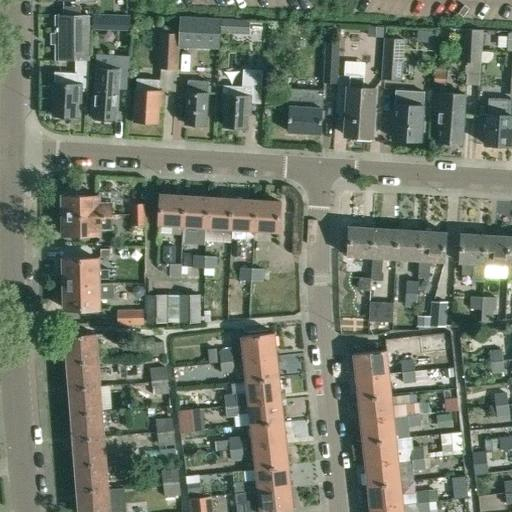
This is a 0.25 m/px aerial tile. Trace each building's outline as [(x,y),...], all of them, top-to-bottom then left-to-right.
[(60,61),(60,62),(90,61),(89,16),(59,16),(60,61)] [(130,32),(131,17),(128,16),(93,16),(93,31),(130,32)] [(179,48),(194,49),(196,19),(181,18),(179,48)] [(221,22),(220,33),(250,34),(251,21),(227,20),(221,20),(221,22)] [(369,37),(385,37),(385,28),(370,27),(369,37)] [(388,28),(387,39),(385,39),(382,79),(401,80),(403,40),(406,40),(407,29),(388,28)] [(483,31),(463,30),(461,62),(468,63),(467,86),(480,86),(481,64),(483,31)] [(177,71),(178,71),(179,34),(159,33),(158,70),(161,70),(177,71)] [(339,43),(327,43),(326,65),(338,66),(339,43)] [(130,56),(96,54),(92,112),(95,111),(95,119),(117,120),(118,89),(128,90),(130,56)] [(90,61),(60,62),(60,74),(55,74),(53,116),(78,117),(79,105),(81,105),(82,93),(87,93),(90,61)] [(224,83),(224,87),(224,95),(223,96),(222,111),(225,111),(224,126),(247,128),(249,110),(252,111),(252,100),(262,101),(263,83),(262,83),(263,68),(245,67),(244,84),(224,83)] [(339,75),(336,104),(347,105),(345,136),(357,136),(356,140),(371,141),(371,137),(372,137),(374,89),(363,89),(364,77),(339,75)] [(136,90),(135,121),(158,122),(159,105),(162,105),(163,92),(160,91),(160,81),(137,80),(137,90),(136,90)] [(210,82),(189,80),(188,92),(185,123),(207,125),(210,94),(209,93),(210,82)] [(395,89),(394,104),(392,138),(421,140),(425,91),(395,89)] [(321,135),(323,109),(324,92),(291,90),(290,107),(288,133),(321,135)] [(466,96),(441,93),(440,110),(440,111),(437,142),(463,144),(465,113),(466,96)] [(511,101),(488,99),(485,145),(511,147),(511,133),(511,101)] [(99,191),(99,197),(63,198),(63,201),(61,201),(61,212),(63,212),(63,216),(111,215),(111,203),(117,203),(117,191),(99,191)] [(184,226),(186,196),(161,195),(159,225),(184,226)] [(209,198),(186,196),(184,226),(207,228),(209,198)] [(233,199),(209,198),(207,228),(231,229),(233,199)] [(233,199),(231,229),(255,231),(257,201),(233,199)] [(281,202),(257,201),(255,231),(279,232),(281,202)] [(132,215),(145,215),(145,205),(132,205),(132,215)] [(111,232),(111,215),(63,216),(63,221),(61,221),(61,231),(63,231),(64,235),(99,235),(99,232),(111,232)] [(145,215),(132,215),(132,225),(146,225),(145,215)] [(373,258),(375,228),(350,227),(348,256),(373,258)] [(397,259),(398,230),(375,228),(373,258),(371,279),(371,280),(383,280),(384,272),(382,272),(383,259),(397,259)] [(422,231),(398,230),(397,259),(420,261),(422,231)] [(447,232),(422,231),(420,261),(419,277),(430,278),(431,261),(445,262),(447,232)] [(485,264),(487,235),(462,233),(460,263),(485,264)] [(487,235),(485,264),(508,266),(510,236),(487,235)] [(203,268),(204,256),(193,256),(192,267),(203,268)] [(204,256),(203,268),(215,269),(216,257),(204,256)] [(65,273),(65,284),(98,284),(98,279),(109,279),(109,270),(98,270),(98,259),(64,260),(64,263),(62,263),(62,273),(65,273)] [(181,265),(169,264),(169,276),(180,277),(181,265)] [(240,280),(251,281),(251,269),(240,268),(240,280)] [(263,270),(251,269),(251,281),(262,282),(263,270)] [(371,280),(371,279),(361,278),(361,289),(371,290),(371,280)] [(407,293),(419,293),(419,281),(408,280),(407,293)] [(114,284),(98,284),(65,284),(65,296),(62,296),(63,307),(65,307),(65,309),(83,309),(83,313),(98,313),(98,309),(99,308),(99,299),(114,298),(114,284)] [(167,323),(166,295),(146,295),(146,323),(167,323)] [(167,323),(180,323),(179,295),(166,295),(167,323)] [(179,295),(180,323),(200,323),(200,295),(179,295)] [(482,309),(483,297),(472,297),(472,308),(481,309),(482,309)] [(482,309),(481,309),(481,322),(492,321),(493,309),(494,310),(495,298),(483,297),(482,309)] [(448,302),(433,301),(432,326),(446,327),(448,302)] [(382,302),(381,321),(393,322),(394,302),(382,302)] [(144,310),(120,311),(120,326),(144,326),(144,310)] [(246,360),(278,357),(275,333),(244,337),(246,360)] [(65,337),(67,364),(97,362),(95,335),(65,337)] [(163,342),(147,344),(148,357),(164,355),(163,342)] [(217,362),(215,349),(208,350),(209,363),(217,362)] [(234,350),(222,352),(223,363),(235,361),(234,350)] [(356,378),(390,374),(387,350),(354,355),(356,378)] [(490,352),(491,363),(503,362),(502,351),(490,352)] [(246,360),(248,382),(280,379),(278,357),(246,360)] [(401,362),(403,372),(414,371),(414,360),(401,362)] [(236,372),(235,361),(223,363),(225,373),(236,372)] [(99,388),(97,362),(67,364),(69,390),(99,388)] [(503,362),(491,363),(492,374),(504,372),(503,362)] [(151,383),(167,381),(166,368),(150,370),(151,383)] [(414,371),(403,372),(404,383),(415,382),(414,371)] [(390,374),(356,378),(359,400),(392,396),(390,374)] [(226,406),(228,406),(282,401),(280,379),(248,382),(248,383),(249,393),(239,394),(233,395),(227,395),(225,396),(226,406)] [(167,381),(151,383),(153,396),(168,394),(167,381)] [(69,390),(71,416),(101,414),(99,388),(69,390)] [(495,396),(496,407),(508,405),(507,394),(495,396)] [(392,396),(359,400),(361,421),(395,417),(392,396)] [(241,416),(252,415),(253,426),(285,423),(282,401),(228,406),(226,406),(227,417),(229,417),(241,416)] [(406,405),(408,416),(419,415),(419,414),(418,404),(406,405)] [(508,405),(496,407),(497,418),(509,416),(508,405)] [(190,410),(178,411),(180,433),(192,432),(190,410)] [(419,414),(419,415),(420,424),(428,424),(427,413),(419,414)] [(73,442),(103,439),(101,414),(71,416),(73,442)] [(419,415),(408,416),(409,427),(420,426),(420,424),(419,415)] [(395,417),(361,421),(363,443),(397,439),(395,417)] [(156,421),(157,434),(173,432),(171,419),(156,421)] [(287,445),(285,423),(253,426),(254,438),(255,447),(255,448),(287,445)] [(173,432),(157,434),(158,447),(175,445),(173,432)] [(231,439),(231,440),(232,449),(232,450),(242,449),(242,448),(241,438),(231,439)] [(501,450),(511,449),(511,438),(500,440),(501,450)] [(73,442),(75,467),(105,465),(103,439),(73,442)] [(366,465),(400,461),(397,439),(363,443),(366,465)] [(256,458),(258,470),(289,467),(287,445),(255,448),(256,458)] [(411,450),(412,460),(424,459),(423,448),(411,450)] [(242,449),(232,450),(233,461),(243,460),(242,449)] [(486,462),(485,451),(472,453),(473,464),(486,462)] [(424,459),(412,460),(414,471),(425,469),(424,459)] [(368,487),(402,483),(400,461),(366,465),(368,487)] [(75,467),(78,493),(107,491),(105,465),(75,467)] [(247,482),(236,483),(237,494),(292,489),(289,467),(258,470),(259,481),(247,482)] [(163,485),(179,483),(177,470),(161,472),(163,485)] [(188,498),(200,496),(198,476),(185,477),(188,498)] [(179,483),(163,485),(164,498),(180,496),(179,483)] [(371,509),(404,505),(402,483),(368,487),(371,509)] [(287,511),(294,511),(292,489),(237,494),(238,505),(244,504),(245,511),(287,511)] [(108,511),(107,491),(78,493),(79,511),(108,511)] [(416,493),(417,504),(429,502),(427,491),(416,493)] [(200,498),(188,499),(189,511),(212,511),(210,497),(200,498)] [(429,511),(429,502),(417,504),(417,511),(429,511)]
